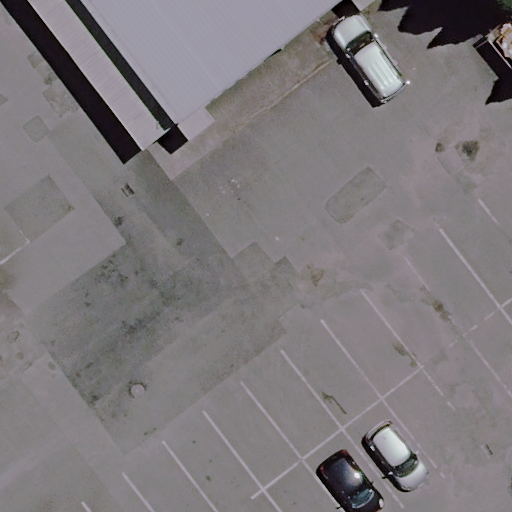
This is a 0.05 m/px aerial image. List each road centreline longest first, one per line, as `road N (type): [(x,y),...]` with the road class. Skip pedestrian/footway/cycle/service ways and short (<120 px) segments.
road 1 (unknown): [(434,65),(131,274)]
road 2 (unknown): [(0,109),(131,274)]
road 3 (unknown): [(131,274),(0,387)]
